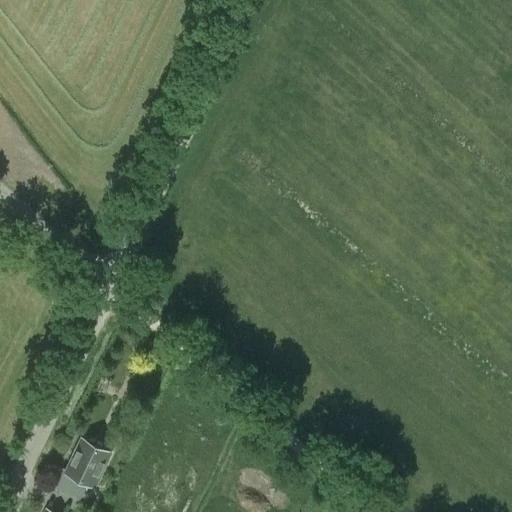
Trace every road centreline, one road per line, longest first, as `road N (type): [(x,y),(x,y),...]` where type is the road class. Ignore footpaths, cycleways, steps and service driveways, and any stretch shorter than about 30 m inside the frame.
road 1 (unclassified): [(2,511),(247,0)]
road 2 (track): [(376,511),(110,283)]
